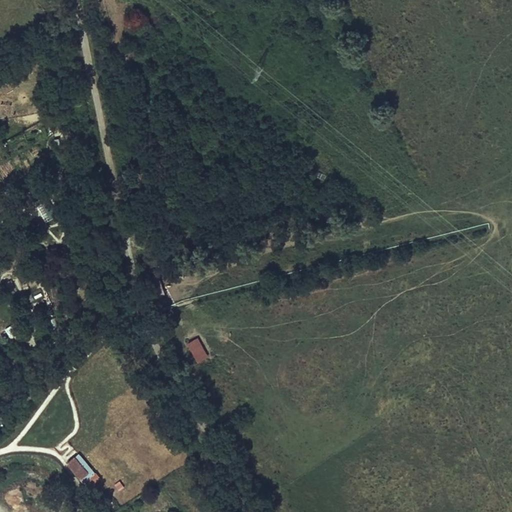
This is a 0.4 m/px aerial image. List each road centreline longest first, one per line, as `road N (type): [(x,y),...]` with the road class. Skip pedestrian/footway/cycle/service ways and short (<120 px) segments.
road 1 (track): [(254,511),(140,309),(81,0)]
road 2 (track): [(140,309),(89,351),(0,452)]
